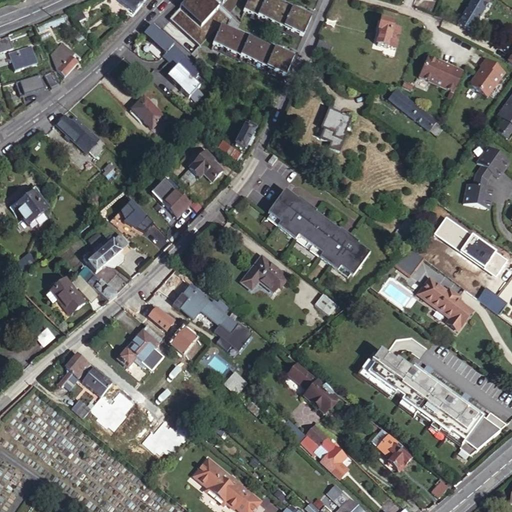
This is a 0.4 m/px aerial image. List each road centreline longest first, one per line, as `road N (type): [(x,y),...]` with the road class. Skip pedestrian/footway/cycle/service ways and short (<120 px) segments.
road 1 (residential): [(328,0),(236,185),(0,407)]
road 2 (tertiary): [(163,0),(78,83),(0,141)]
